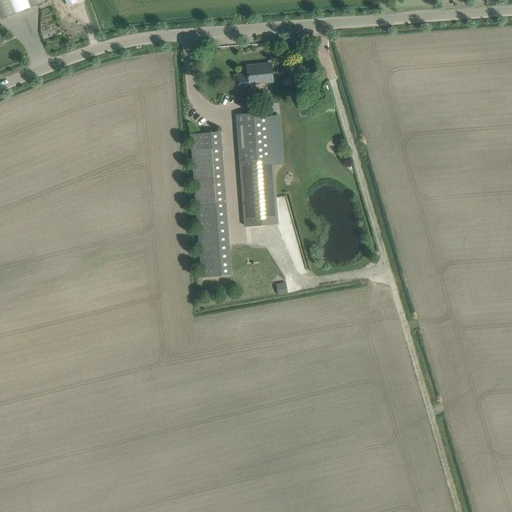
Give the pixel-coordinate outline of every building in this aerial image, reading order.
[(25,0),(29,8),(46,1),(45,0),(25,0)] [(247,67),(248,73),(248,75),(235,76),(237,93),(250,91),(249,83),(273,81),(271,64),(260,65),(261,67),(248,68),(248,67),(247,67)] [(237,115),(246,229),(278,227),(270,113),(237,115)] [(232,272),(228,220),(221,133),(190,135),(201,274),(232,272)] [(281,208),(287,207),(286,195),(279,196),(281,208)] [(288,293),(286,282),(277,283),(279,294),(288,293)]
